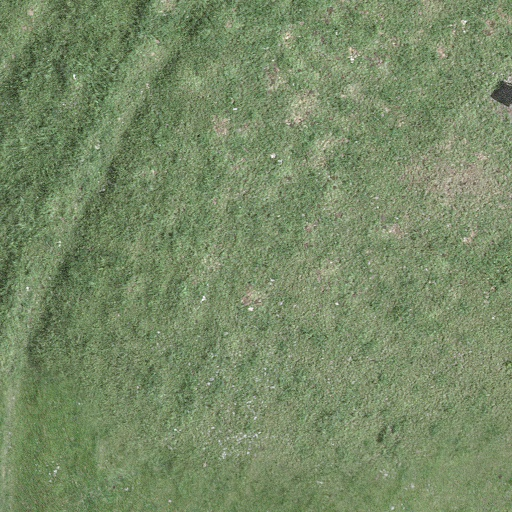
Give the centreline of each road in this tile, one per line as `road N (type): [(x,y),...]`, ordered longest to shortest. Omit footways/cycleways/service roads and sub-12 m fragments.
road 1 (track): [(192,0),(178,10),(25,315),(5,511)]
road 2 (track): [(511,112),(498,46),(470,0)]
